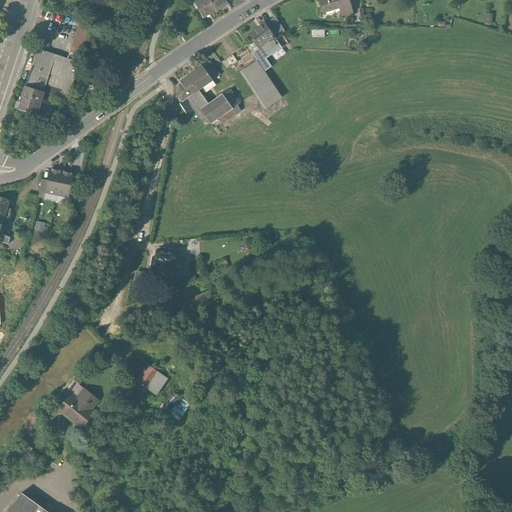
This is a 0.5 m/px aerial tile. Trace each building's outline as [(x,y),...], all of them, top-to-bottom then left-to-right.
[(203,18),(215,11),(208,0),(198,0),(194,2),(203,18)] [(223,0),(208,0),(215,11),(226,5),(223,0)] [(360,0),(321,0),(326,14),(361,3),(360,0)] [(494,24),(496,13),(488,12),(487,22),(494,24)] [(66,54),(58,52),(40,46),(30,78),(47,84),(65,90),(76,57),(88,17),(79,14),(66,54)] [(280,31),(273,21),(250,37),(257,47),(280,31)] [(209,101),(202,91),(192,98),(212,126),(253,97),(265,113),(284,100),(255,60),(234,75),(238,80),(209,101)] [(214,63),(203,71),(213,83),(223,76),(214,63)] [(202,91),(213,83),(203,71),(193,78),(202,91)] [(47,84),(30,78),(22,101),(40,107),(47,84)] [(182,85),(192,98),(202,91),(193,78),(182,85)] [(40,107),(22,101),(19,100),(17,107),(38,114),(40,107)] [(49,188),(59,190),(63,167),(50,165),(49,174),(44,173),(41,193),(48,194),(49,188)] [(76,169),(63,167),(59,190),(72,192),(76,169)] [(0,212),(4,214),(11,194),(0,190),(0,212)] [(5,214),(0,212),(0,234),(10,238),(13,230),(1,226),(5,214)] [(37,221),(36,234),(47,235),(48,222),(37,221)] [(162,253),(154,251),(150,273),(170,277),(171,269),(174,270),(175,264),(173,263),(174,255),(162,253)] [(212,290),(179,305),(186,322),(220,307),(212,290)] [(159,373),(147,365),(136,381),(148,390),(159,373)] [(75,381),(56,406),(82,425),(101,400),(75,381)] [(189,406),(173,394),(162,410),(177,421),(189,406)] [(51,511),(21,489),(3,511),(51,511)]
